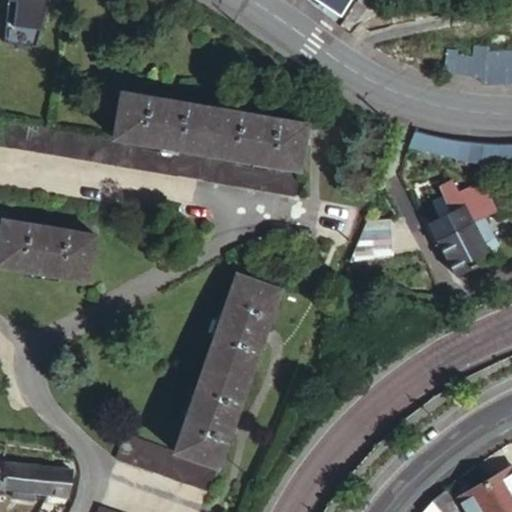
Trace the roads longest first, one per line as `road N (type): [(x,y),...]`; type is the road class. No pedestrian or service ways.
road 1 (residential): [(511,112),(411,100),(250,0)]
road 2 (tertiary): [(385,511),(416,475),(511,405)]
